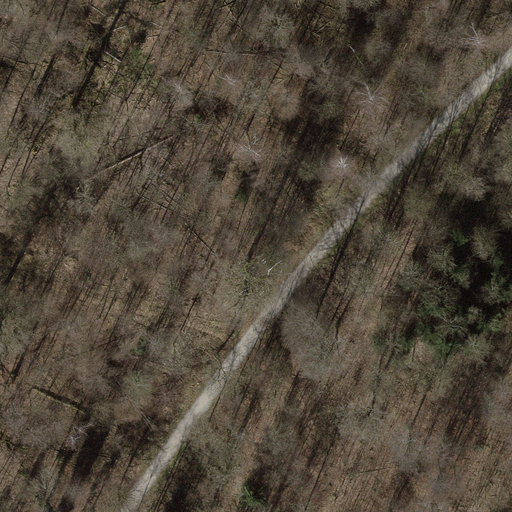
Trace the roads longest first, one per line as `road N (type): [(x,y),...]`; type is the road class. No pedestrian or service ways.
road 1 (track): [(141,511),(287,283),(361,194),(511,68)]
road 2 (track): [(287,283),(311,511)]
